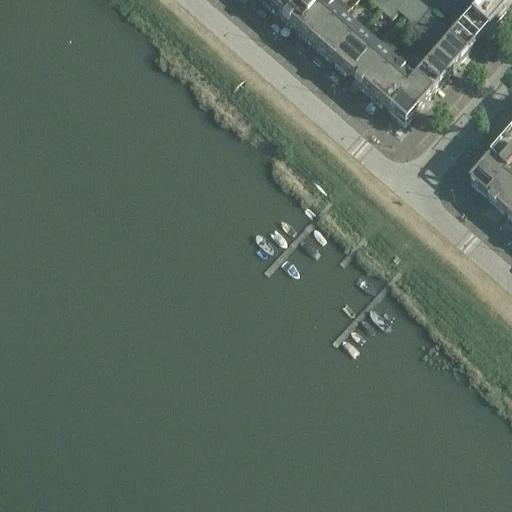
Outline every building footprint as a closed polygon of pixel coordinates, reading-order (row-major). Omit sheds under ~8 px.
[(279,20),(296,0),(264,0),(261,4),(279,20)] [(297,36),(328,0),(296,0),(279,20),(297,36)] [(343,20),(349,14),(332,0),(328,0),(297,36),(315,52),(343,20)] [(380,14),(392,0),(371,0),(369,4),(380,14)] [(396,14),(408,0),(392,0),(380,14),(392,24),(397,18),(396,14)] [(485,37),(508,12),(493,0),(487,0),(484,3),(469,21),(482,32),(480,33),(485,37)] [(511,0),(493,0),(508,12),(511,7),(511,0)] [(416,45),(437,21),(428,13),(414,30),(409,30),(405,35),(416,45)] [(361,36),(343,20),(315,52),(333,67),(361,36)] [(432,45),(446,29),(437,21),(416,45),(427,56),(433,50),(432,45)] [(379,51),(378,51),(361,36),(333,67),(351,83),(379,51)] [(452,76),(473,52),(455,36),(434,60),(452,76)] [(369,99),(402,61),(384,45),(378,51),(379,51),(351,83),(369,99)] [(432,98),(452,76),(434,60),(420,77),(421,78),(416,84),(432,98)] [(387,115),(416,84),(421,78),(420,77),(402,61),(369,99),(387,115)] [(404,130),(432,98),(416,84),(387,115),(404,130)] [(511,142),(493,165),(509,179),(511,175),(511,142)] [(509,179),(493,165),(471,189),(488,203),(509,179)] [(506,220),(511,213),(511,175),(509,179),(488,203),(506,220)]
